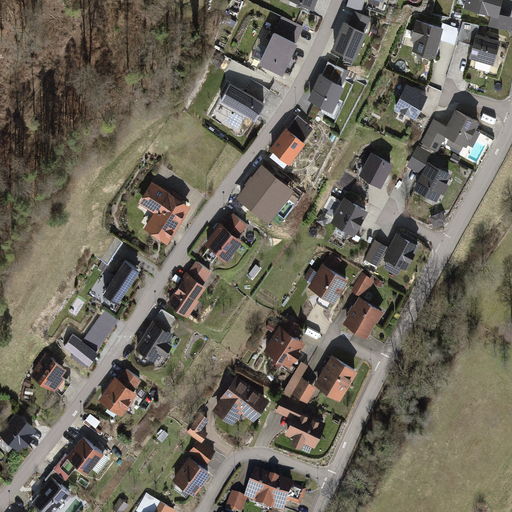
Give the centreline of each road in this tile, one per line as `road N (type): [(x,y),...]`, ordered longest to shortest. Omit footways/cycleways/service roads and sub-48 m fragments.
road 1 (residential): [(0,492),(250,156)]
road 2 (residential): [(337,0),(293,97),(250,156)]
road 3 (residential): [(202,511),(228,464),(254,452),(336,475)]
road 4 (residential): [(511,122),(449,242)]
road 5 (residential): [(449,242),(388,361)]
road 6 (residential): [(388,361),(336,475)]
